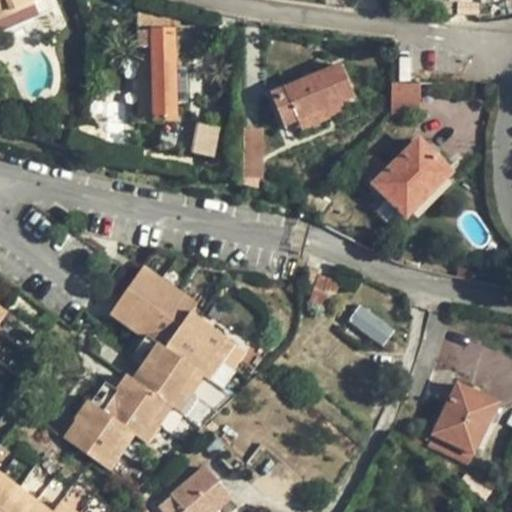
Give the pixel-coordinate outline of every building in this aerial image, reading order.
[(0,0),(0,32),(56,9),(52,0),(0,0)] [(139,27),(140,49),(175,47),(174,30),(153,31),(153,26),(139,27)] [(175,47),(140,49),(141,94),(156,94),(156,63),(175,62),(175,47)] [(156,94),(141,94),(141,123),(177,122),(176,103),(186,103),(185,71),(175,71),(175,62),(156,63),(156,94)] [(272,93),(286,128),(298,123),(342,105),(355,100),(340,65),(272,93)] [(418,85),(392,83),(391,113),(421,115),(421,85),(418,85)] [(346,115),(342,105),(298,123),(302,133),(346,115)] [(196,122),(190,152),(214,156),(220,126),(196,122)] [(262,128),(244,129),(244,178),(262,178),(262,128)] [(419,141),(374,184),(407,218),(452,175),(419,141)] [(79,423),(66,441),(109,471),(134,436),(147,444),(171,410),(178,414),(203,377),(209,381),(234,346),(191,316),(197,308),(144,271),(113,314),(131,327),(129,330),(147,343),(133,363),(145,372),(137,384),(130,380),(120,395),(106,385),(92,406),(89,404),(77,421),(79,423)] [(348,321),(382,345),(394,328),(360,304),(348,321)] [(428,383),(453,382),(425,446),(471,466),(500,398),(460,381),(511,378),(511,354),(505,355),(469,340),(441,341),(435,355),(436,365),(428,383)] [(207,471),(162,509),(164,511),(220,511),(233,501),(207,471)] [(65,511),(61,508),(58,511),(42,511),(0,480),(0,511),(65,511)]
